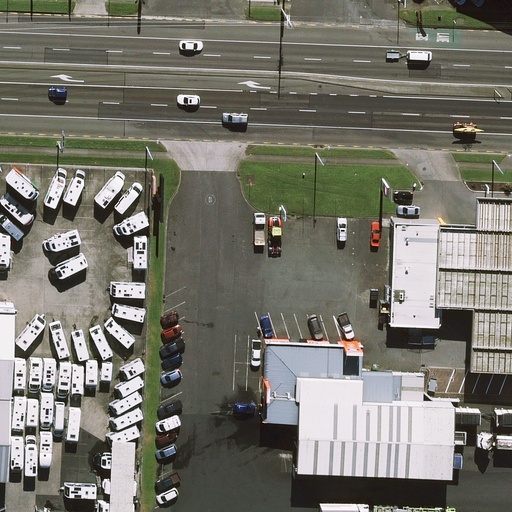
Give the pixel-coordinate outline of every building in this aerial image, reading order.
[(460,220),(439,220),(439,302),(458,302),(472,303),(470,353),(470,365),(511,366),(511,192),(476,191),(476,220),(460,220)] [(439,220),(394,218),(391,324),(439,325),(439,302),(439,220)] [(9,299),(0,298),(0,462),(2,463),(9,299)] [(358,332),(272,330),(271,404),(292,405),(291,461),(445,464),(447,386),(357,385),(358,332)] [(131,508),(133,439),(112,439),(110,507),(131,508)]
